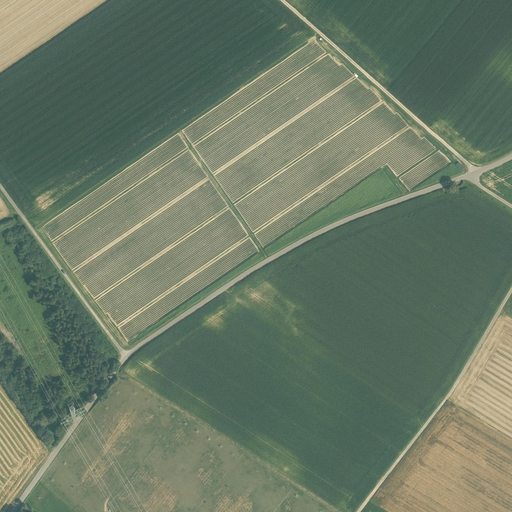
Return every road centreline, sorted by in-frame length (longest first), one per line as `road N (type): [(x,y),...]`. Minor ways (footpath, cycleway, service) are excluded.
road 1 (unclassified): [(12,511),(125,355),(313,235),(511,155)]
road 2 (track): [(358,511),(452,390),(511,289)]
road 3 (track): [(338,511),(116,367)]
road 4 (track): [(282,0),(477,172)]
road 5 (track): [(125,355),(0,183)]
